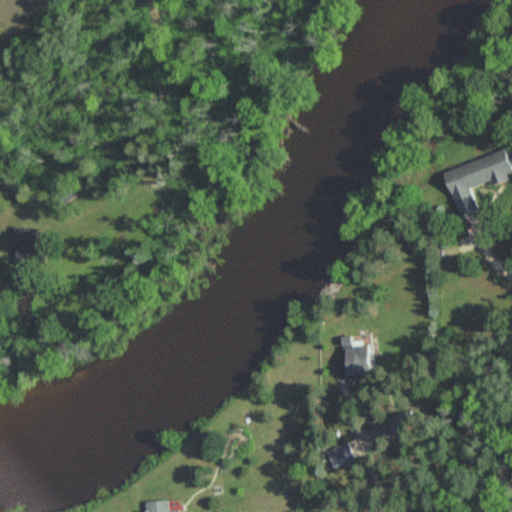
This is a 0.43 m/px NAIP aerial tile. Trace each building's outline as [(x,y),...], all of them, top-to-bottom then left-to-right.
[(464,215),(481,209),(474,187),(511,174),(511,153),(510,149),(449,170),(464,215)] [(19,263),(36,264),(38,227),(17,226),(16,246),(20,246),(19,263)] [(376,373),(374,343),(355,345),(354,337),(345,337),(348,375),(376,373)] [(394,420),(399,434),(418,427),(413,413),(394,420)] [(151,500),(150,511),(182,511),(183,510),(171,510),(171,500),(151,500)]
